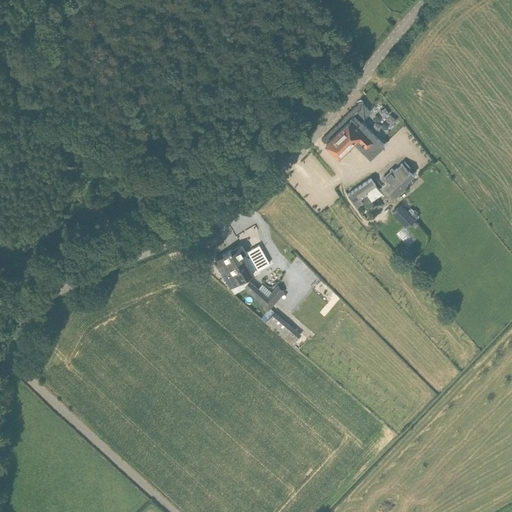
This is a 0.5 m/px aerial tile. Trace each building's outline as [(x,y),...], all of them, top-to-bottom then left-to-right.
[(371,111),(367,108),(360,101),(321,139),(337,155),(352,141),(370,158),(384,144),(361,121),(371,111)] [(410,171),(411,169),(404,162),(402,164),(402,163),(394,171),(392,169),(381,178),(386,183),(382,186),(391,197),(393,198),(407,184),(405,183),(414,175),(410,171)] [(365,191),(371,187),(375,185),(371,178),(347,194),(356,208),(363,203),(366,207),(372,202),(367,194),(365,191)] [(379,190),(382,194),(388,200),(391,197),(382,186),(379,190)] [(392,212),(406,226),(414,220),(399,205),(392,212)] [(215,259),(234,293),(244,288),(249,283),(246,277),(270,263),(259,245),(246,253),(242,246),(231,252),(230,250),(222,254),(222,255),(215,259)] [(267,297),(250,281),(249,283),(244,288),(268,309),(284,292),(277,285),(267,297)] [(265,321),(292,345),(301,334),(274,311),(265,321)]
